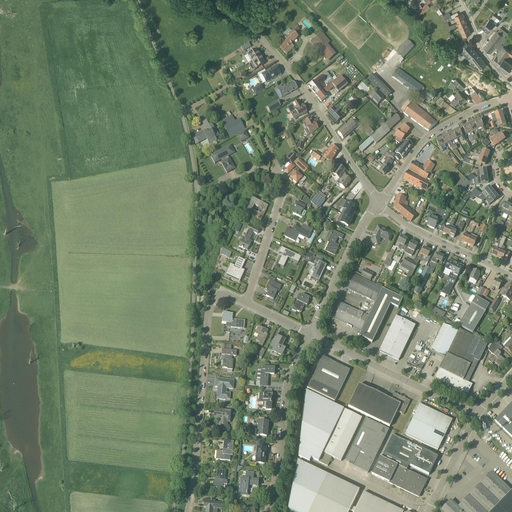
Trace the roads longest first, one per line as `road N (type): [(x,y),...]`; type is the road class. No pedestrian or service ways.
road 1 (unclassified): [(137,0),(180,112),(196,201),(186,414),(171,511)]
road 2 (residential): [(186,511),(207,311),(221,294),(245,303)]
road 3 (residential): [(379,203),(257,33)]
road 4 (residential): [(475,415),(309,335)]
road 5 (residential): [(268,511),(289,381),(309,335)]
road 6 (residential): [(379,203),(433,131),(509,96)]
road 7 (residential): [(511,276),(416,231),(379,203)]
road 8 (residential): [(309,335),(379,203)]
